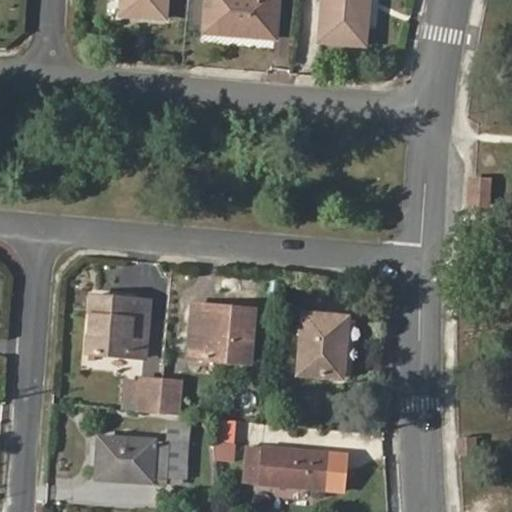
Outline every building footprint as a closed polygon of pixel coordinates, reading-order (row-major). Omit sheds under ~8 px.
[(122,0),(121,15),(166,18),(167,0),(122,0)] [(205,0),(202,35),(278,41),(281,0),(205,0)] [(323,0),(320,42),(366,46),(369,0),(323,0)] [(467,207),(486,209),(486,178),(467,178),(467,207)] [(87,352),(145,357),(150,304),(92,299),(87,352)] [(190,356),(249,362),(254,311),(194,307),(190,356)] [(299,373),(343,378),(348,318),(304,315),(299,373)] [(151,414),(161,415),(163,381),(122,380),(118,411),(151,414)] [(161,415),(179,416),(182,383),(163,381),(161,415)] [(170,442),(187,443),(189,422),(166,420),(164,442),(170,442)] [(156,483),(156,480),(159,441),(100,437),(98,478),(156,483)] [(459,457),(475,457),(474,437),(459,438),(459,457)] [(156,480),(168,478),(170,442),(164,442),(159,441),(156,480)] [(168,478),(187,480),(190,444),(187,443),(170,442),(168,478)] [(245,483),(326,491),(329,455),(247,448),(245,483)]
